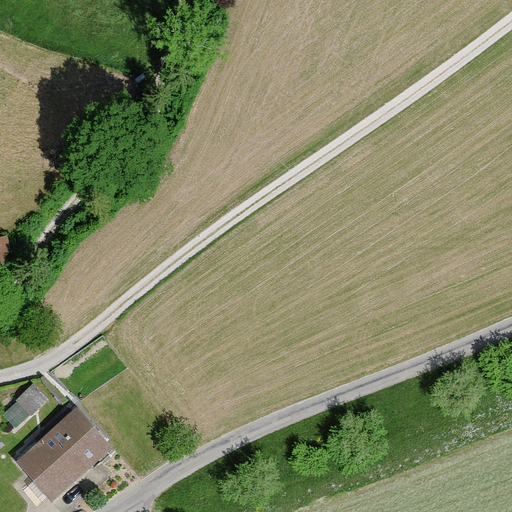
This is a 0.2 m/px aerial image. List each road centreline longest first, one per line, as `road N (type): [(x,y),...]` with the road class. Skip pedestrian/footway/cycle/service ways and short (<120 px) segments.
road 1 (track): [(511,22),(193,249),(60,355),(0,375)]
road 2 (unclassified): [(110,511),(246,433),(511,325)]
road 3 (track): [(0,313),(41,244),(130,132),(160,77),(183,0)]
